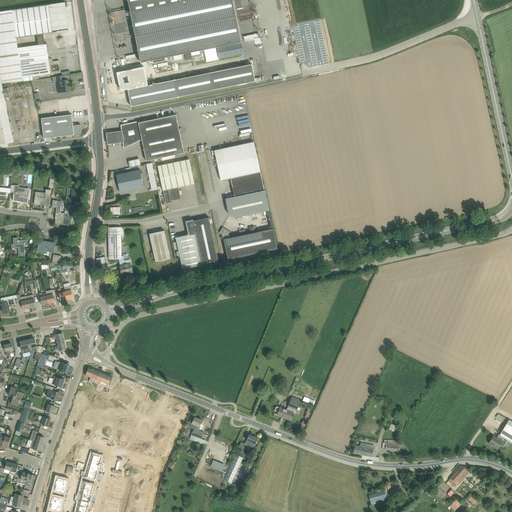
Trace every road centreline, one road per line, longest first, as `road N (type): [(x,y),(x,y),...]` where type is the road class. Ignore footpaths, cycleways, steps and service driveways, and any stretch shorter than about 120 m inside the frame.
road 1 (unclassified): [(103,364),(131,318),(511,229)]
road 2 (secondary): [(144,300),(497,218),(511,208)]
road 3 (tertiary): [(462,459),(346,459),(190,398)]
road 4 (unclassified): [(302,72),(379,55),(477,14)]
road 5 (secondary): [(477,14),(511,180)]
road 6 (track): [(185,102),(308,71)]
road 7 (residential): [(111,449),(160,462),(190,398)]
